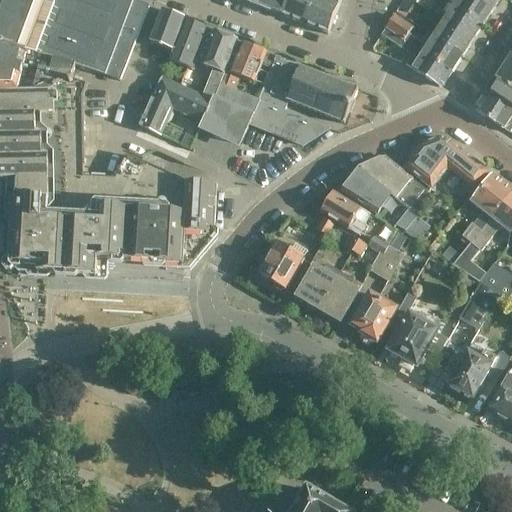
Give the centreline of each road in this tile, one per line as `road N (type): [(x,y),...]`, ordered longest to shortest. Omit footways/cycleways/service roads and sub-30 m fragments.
road 1 (residential): [(218,314),(264,325),(511,467)]
road 2 (residential): [(272,207),(118,129),(122,93),(158,0)]
road 3 (residential): [(0,372),(42,351),(218,314)]
road 4 (residential): [(272,207),(341,155),(445,115)]
road 5 (residential): [(173,0),(347,60)]
road 6 (residential): [(218,314),(210,292),(217,271),(272,207)]
